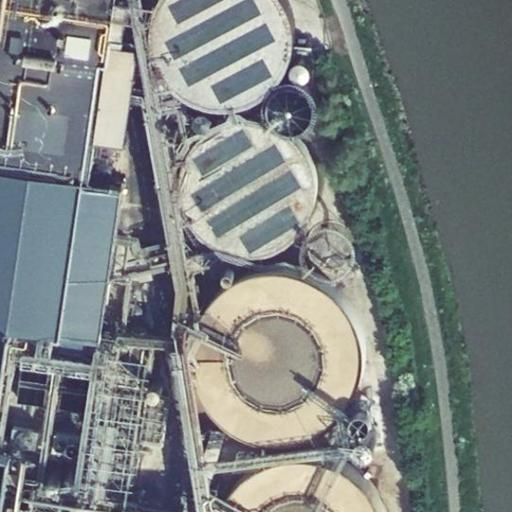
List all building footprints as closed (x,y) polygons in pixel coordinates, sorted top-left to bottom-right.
[(0,0),(0,442),(3,443),(21,322),(46,325),(45,343),(83,346),(85,331),(100,333),(93,384),(103,386),(90,489),(132,494),(143,390),(123,388),(131,336),(103,331),(125,177),(93,172),(116,0),(0,0)] [(263,81),(281,63),(291,40),(293,15),(287,0),(162,0),(157,20),(160,45),(172,67),(191,83),(215,91),(240,90),(263,81)] [(284,237),(302,220),(312,197),(313,172),(306,149),(290,129),(268,117),(243,113),(219,119),(198,133),(184,153),(178,177),(181,202),(193,224),(212,240),(236,248),(261,247),(284,237)] [(299,433),(331,418),(354,392),(365,360),(363,325),(348,294),(323,271),(290,259),(255,261),(224,276),(201,302),(189,335),(191,369),(206,400),(232,423),(265,435),(299,433)] [(18,396),(46,400),(51,360),(24,356),(18,396)] [(67,361),(61,402),(88,406),(93,365),(67,361)] [(345,455),(315,444),(283,445),(253,456),(228,477),(212,505),(210,511),(387,511),(386,503),(370,476),(345,455)]
